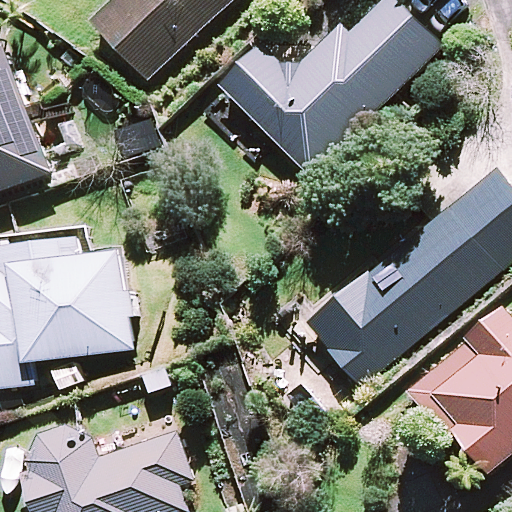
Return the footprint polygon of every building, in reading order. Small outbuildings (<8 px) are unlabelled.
[(113,0),(94,18),(150,78),(235,0),(113,0)] [(225,84),(312,174),(448,43),(406,0),(389,0),(356,32),(347,23),(307,61),(288,60),(269,41),(225,84)] [(0,189),(62,170),(18,36),(0,41),(0,189)] [(311,322),(362,385),(511,262),(511,178),(502,166),(311,322)] [(36,358),(140,348),(129,246),(86,251),(84,234),(0,243),(2,261),(0,261),(0,388),(39,384),(36,358)] [(511,301),(472,333),(488,351),(439,390),(465,421),(458,427),(495,471),(511,456),(511,301)] [(189,511),(195,510),(186,483),(200,479),(183,430),(105,456),(98,435),(73,422),(46,431),(35,456),(40,470),(29,474),(42,511),(189,511)]
